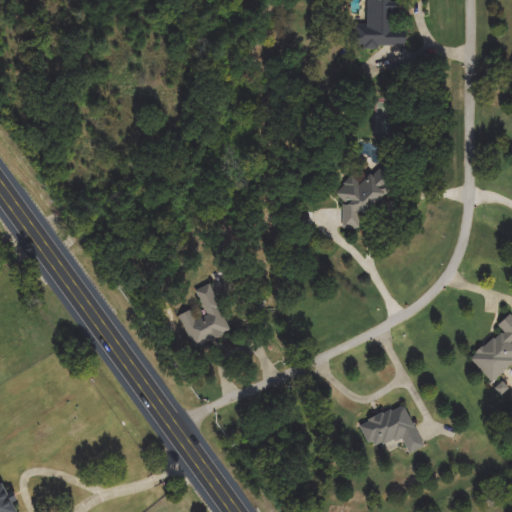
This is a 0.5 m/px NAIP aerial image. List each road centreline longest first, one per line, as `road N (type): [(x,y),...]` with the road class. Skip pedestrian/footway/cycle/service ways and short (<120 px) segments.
road 1 (residential): [(176,427),(351,346),(410,313),(446,281),(470,219),(471,0)]
road 2 (primary): [(237,511),(0,183)]
